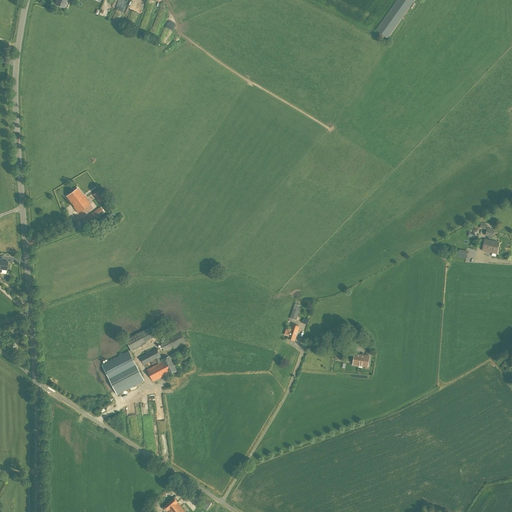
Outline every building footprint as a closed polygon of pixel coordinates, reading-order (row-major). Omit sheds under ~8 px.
[(56,0),(55,4),(64,8),(66,0),(56,0)] [(387,39),(414,0),(397,0),(376,30),(387,39)] [(83,196),(77,188),(66,196),(74,207),(73,207),(78,213),(90,204),(84,196),(83,196)] [(102,203),(108,198),(101,189),(95,193),(102,203)] [(86,227),(104,213),(100,207),(82,221),(86,227)] [(98,230),(108,222),(104,217),(94,224),(98,230)] [(493,237),(495,230),(487,228),(485,236),(493,237)] [(497,254),(499,243),(485,239),(482,250),(497,254)] [(457,257),(466,259),(468,251),(459,249),(457,257)] [(299,311),(301,306),(294,304),(293,309),(290,318),(296,321),(299,311)] [(295,341),(299,326),(292,324),(288,339),(295,341)] [(131,351),(137,348),(146,343),(145,342),(158,335),(153,325),(125,340),(131,351)] [(337,344),(339,333),(330,332),(328,343),(337,344)] [(174,349),(186,343),(181,334),(160,344),(160,345),(164,352),(173,347),(174,349)] [(162,360),(160,356),(156,349),(140,357),(144,365),(156,358),(158,362),(158,364),(147,370),(153,381),(169,373),(169,374),(176,371),(169,357),(162,360)] [(145,381),(140,373),(136,364),(129,351),(102,365),(109,378),(113,388),(117,395),(145,381)] [(368,367),(369,356),(354,354),(353,365),(368,367)] [(212,503),(203,497),(200,502),(205,505),(203,508),(207,511),(210,506),(212,503)] [(174,498),(164,506),(167,511),(168,510),(169,511),(185,511),(177,503),(178,502),(174,498)]
